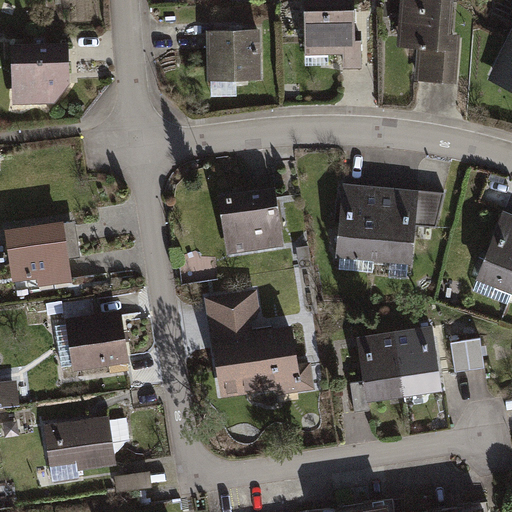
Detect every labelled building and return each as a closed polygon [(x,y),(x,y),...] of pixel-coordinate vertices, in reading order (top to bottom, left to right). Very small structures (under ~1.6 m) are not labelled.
[(366,36),(360,36),(358,0),(308,0),(310,52),(347,51),(348,66),(366,66),(366,36)] [(405,0),(402,45),(424,46),(422,78),(460,81),(463,33),(457,32),(459,0),(405,0)] [(266,27),(213,27),(214,77),(266,77),(266,27)] [(511,32),(491,77),(511,87),(511,32)] [(71,40),(15,41),(17,102),(73,100),(71,40)] [(348,181),(341,253),(415,260),(422,187),(348,181)] [(281,186),(224,193),(231,252),(289,244),(281,186)] [(511,288),(511,210),(507,209),(480,277),(511,288)] [(77,280),(67,218),(9,226),(18,289),(77,280)] [(281,391),(318,385),(313,354),(304,355),(298,322),(266,327),(260,288),(212,295),(228,394),(280,386),(281,391)] [(80,366),(131,359),(124,309),(73,316),(80,366)] [(373,397),(445,388),(437,324),(362,334),(368,379),(353,381),(357,410),(374,408),(373,397)] [(65,376),(76,374),(69,325),(58,326),(65,376)] [(482,337),(453,339),(455,368),(485,365),(482,337)] [(0,407),(19,405),(16,379),(0,380),(0,407)] [(81,468),(118,463),(111,413),(48,421),(56,480),(82,477),(81,468)] [(488,511),(488,504),(434,511),(396,511),(395,503),(332,511),(488,511)]
